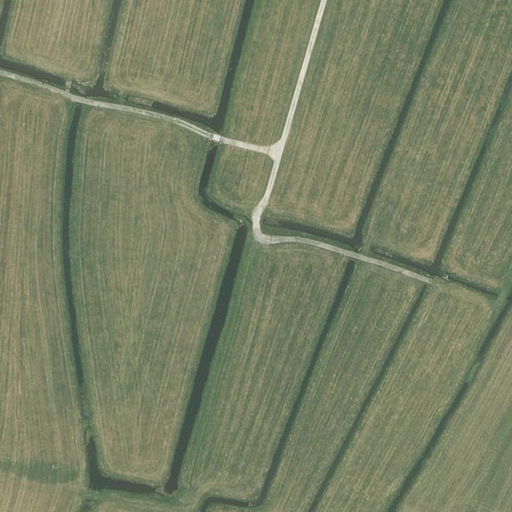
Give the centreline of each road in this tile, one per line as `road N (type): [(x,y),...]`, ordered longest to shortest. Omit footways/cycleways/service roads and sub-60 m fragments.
road 1 (track): [(432,281),(296,238),(255,237),(279,154),(120,108)]
road 2 (track): [(279,154),(324,0)]
